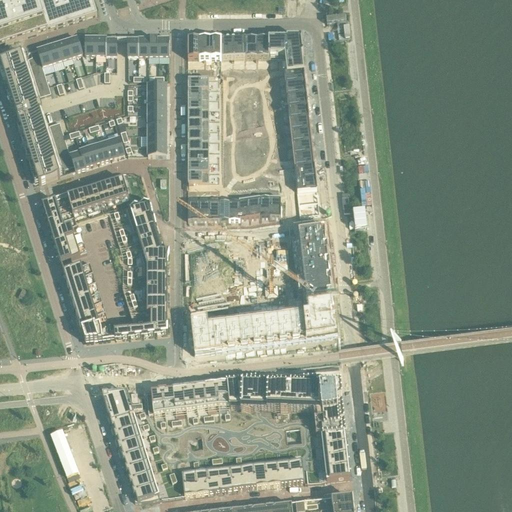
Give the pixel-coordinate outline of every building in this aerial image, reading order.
[(0,0),(0,47),(1,47),(5,46),(19,42),(68,27),(97,17),(94,6),(91,0),(0,0)] [(77,40),(67,44),(72,61),(83,58),(79,48),(77,41),(77,40)] [(96,41),(85,41),(85,48),(85,59),(96,59),(96,41)] [(96,41),(96,59),(106,59),(106,42),(107,42),(107,41),(96,41)] [(269,42),(269,62),(285,62),(286,68),(286,72),(287,76),(304,74),(303,71),(304,71),(304,70),(303,70),(303,67),(303,64),(303,63),(302,63),(302,60),(302,57),(303,57),(303,56),(303,55),(302,50),(302,48),(301,43),(302,43),(301,42),(301,41),(300,41),(299,41),(294,41),(293,41),(289,41),(288,41),(287,41),(286,41),(286,42),(281,42),(280,42),(277,42),(276,42),(274,42),(273,42),(270,42),(269,42)] [(106,59),(106,60),(107,60),(117,60),(117,42),(107,42),(106,42),(106,59)] [(139,42),(128,42),(128,60),(139,60),(139,42)] [(149,42),(139,42),(139,60),(149,60),(149,42)] [(149,42),(149,60),(159,60),(159,42),(149,42)] [(159,42),(159,60),(170,60),(170,42),(159,42)] [(199,42),(188,42),(188,48),(188,61),(188,62),(200,62),(205,62),(205,42),(200,42),(199,42)] [(209,42),(205,42),(205,62),(209,62),(221,62),(221,42),(210,42),(209,42)] [(222,42),(221,42),(221,62),(233,62),(233,42),(232,42),(229,42),(228,42),(227,42),(223,42),(222,42)] [(234,42),(233,42),(233,62),(245,62),(245,42),(244,42),(243,42),(240,42),(238,42),(234,42)] [(245,42),(245,62),(257,62),(257,42),(245,42)] [(268,42),(257,42),(257,62),(269,62),(269,42),(268,42)] [(67,44),(57,47),(63,64),(72,61),(67,44)] [(57,47),(48,50),(53,67),(63,64),(57,47)] [(48,50),(37,53),(43,70),(53,67),(48,50)] [(34,60),(28,62),(31,71),(33,76),(34,81),(37,90),(38,95),(40,100),(46,98),(51,96),(43,70),(37,54),(32,55),(34,60)] [(22,58),(0,64),(1,65),(3,71),(5,81),(6,84),(9,91),(10,97),(12,101),(12,103),(14,109),(16,115),(13,117),(12,117),(18,137),(19,137),(23,136),(23,137),(25,142),(27,148),(29,155),(31,161),(33,167),(35,174),(37,180),(38,186),(39,187),(60,180),(60,179),(55,162),(36,102),(22,59),(22,58)] [(287,76),(284,77),(285,89),(305,87),(304,75),(304,74),(287,76)] [(209,81),(188,81),(188,92),(209,92),(209,81)] [(149,87),(148,87),(148,98),(166,98),(166,87),(149,87)] [(305,87),(285,89),(286,101),(306,99),(305,87)] [(209,92),(188,92),(188,102),(209,102),(209,92)] [(166,98),(148,98),(148,108),(166,108),(166,98)] [(306,99),(286,101),(288,113),(308,111),(306,99)] [(209,102),(188,102),(188,113),(209,113),(209,102)] [(166,108),(148,108),(148,118),(166,118),(166,108)] [(308,111),(288,113),(289,125),(309,123),(308,111)] [(209,113),(188,113),(188,123),(209,123),(209,113)] [(166,118),(148,118),(148,129),(166,129),(166,119),(166,118)] [(209,123),(188,123),(188,134),(209,134),(209,124),(209,123)] [(309,123),(289,125),(290,137),(311,134),(310,134),(310,131),(310,128),(310,127),(309,124),(310,124),(309,123)] [(53,127),(49,129),(54,143),(55,148),(62,171),(63,172),(73,169),(70,158),(66,144),(63,135),(61,130),(60,125),(53,127)] [(166,129),(148,129),(148,139),(166,139),(166,129)] [(209,134),(188,134),(188,144),(209,144),(209,134)] [(311,134),(290,137),(292,149),(312,146),(311,143),(312,143),(311,143),(311,140),(311,139),(311,136),(311,135),(310,134),(311,134)] [(166,139),(148,139),(148,149),(166,149),(166,139)] [(119,141),(109,144),(115,162),(125,158),(119,141)] [(109,144),(99,147),(105,165),(114,162),(115,162),(109,144)] [(209,144),(188,144),(188,155),(209,155),(209,144)] [(312,146),(292,149),(292,150),(293,161),(313,158),(313,155),(312,152),(313,152),(312,151),(312,148),(312,147),(312,146)] [(99,147),(90,150),(95,168),(105,165),(99,147)] [(166,149),(148,149),(148,160),(166,160),(166,149)] [(90,150),(79,153),(80,155),(85,171),(86,171),(95,168),(90,150)] [(80,155),(70,158),(73,169),(76,175),(86,172),(86,171),(85,171),(80,155)] [(209,155),(188,155),(188,165),(209,165),(209,155)] [(313,158),(293,161),(294,172),(314,170),(315,170),(314,170),(314,169),(314,167),(314,164),(314,163),(313,161),(313,160),(314,160),(313,159),(313,158)] [(209,165),(188,165),(188,175),(209,175),(209,165)] [(314,170),(294,172),(296,184),(316,182),(314,170)] [(209,175),(188,175),(188,186),(192,186),(202,186),(209,186),(209,175)] [(108,182),(114,204),(123,201),(129,199),(127,193),(126,190),(122,178),(121,178),(116,180),(116,179),(113,180),(113,181),(108,182)] [(95,186),(94,186),(101,208),(114,204),(108,182),(107,182),(107,183),(102,184),(99,185),(95,186)] [(316,182),(296,184),(297,196),(317,194),(316,188),(316,183),(316,182)] [(81,190),(80,191),(87,212),(101,208),(94,186),(93,187),(89,188),(85,189),(86,189),(81,191),(81,190)] [(67,195),(66,195),(67,199),(69,205),(73,217),(74,216),(87,212),(80,191),(79,191),(80,191),(75,193),(75,192),(72,193),(72,194),(67,195)] [(317,194),(297,196),(298,208),(318,206),(318,204),(317,195),(317,194)] [(42,207),(41,207),(41,208),(42,208),(44,214),(43,214),(43,215),(45,215),(46,221),(45,221),(45,222),(47,222),(49,227),(47,228),(48,229),(49,228),(51,234),(51,235),(54,244),(54,245),(57,253),(57,254),(57,255),(60,264),(60,265),(61,266),(61,265),(62,265),(62,264),(80,258),(87,256),(86,256),(80,258),(77,248),(74,238),(72,230),(71,229),(77,228),(76,227),(76,224),(75,221),(73,217),(66,195),(61,197),(53,199),(41,203),(41,204),(42,206),(42,207)] [(125,212),(129,224),(153,216),(149,204),(139,207),(125,212)] [(250,204),(239,204),(239,206),(240,206),(240,223),(250,223),(250,204)] [(260,204),(250,204),(250,223),(260,223),(260,204)] [(270,204),(260,204),(260,223),(270,223),(270,204)] [(281,204),(270,204),(270,223),(281,223),(281,215),(281,204)] [(188,206),(188,224),(198,224),(199,224),(199,206),(188,206)] [(209,206),(199,206),(199,224),(209,224),(209,206)] [(220,206),(209,206),(209,224),(220,224),(220,206)] [(229,206),(220,206),(220,224),(229,224),(229,206)] [(239,206),(229,206),(229,224),(240,224),(240,223),(240,206),(239,206)] [(318,206),(298,208),(299,213),(300,220),(300,221),(313,219),(313,220),(321,219),(320,212),(319,212),(318,206)] [(153,216),(129,224),(132,236),(137,234),(156,227),(153,216)] [(156,227),(137,234),(140,245),(160,239),(160,237),(159,235),(158,234),(159,233),(158,229),(157,228),(156,227)] [(188,341),(188,342),(191,349),(191,350),(193,350),(194,358),(203,357),(212,356),(214,356),(216,356),(223,355),(228,355),(236,354),(241,353),(249,352),(254,352),(260,351),(262,351),(266,350),(275,349),(279,349),(287,348),(292,347),(300,346),(305,346),(307,346),(313,345),(325,344),(326,343),(331,343),(332,343),(336,342),(336,341),(335,334),(335,333),(334,326),(334,325),(333,318),(333,316),(333,310),(332,308),(328,309),(327,304),(326,304),(326,298),(326,297),(327,297),(331,297),(331,295),(328,295),(328,291),(327,291),(326,286),(327,286),(327,285),(327,281),(329,281),(329,279),(326,280),(326,275),(325,275),(325,271),(325,266),(328,266),(327,264),(325,264),(324,260),(323,255),(324,255),(323,250),(326,250),(326,248),(323,249),(322,244),(321,240),(322,240),(321,235),(324,235),(324,233),(310,235),(303,235),(299,236),(299,238),(292,239),(296,277),(297,284),(298,292),(298,300),(295,300),(288,301),(288,306),(285,306),(258,309),(249,310),(237,312),(237,319),(225,321),(191,325),(191,333),(189,333),(189,334),(188,341)] [(160,239),(140,245),(143,255),(144,256),(165,254),(163,249),(164,249),(162,244),(161,243),(160,240),(160,239)] [(288,240),(277,241),(280,263),(289,262),(290,262),(288,240)] [(267,241),(256,242),(256,243),(257,243),(259,265),(260,265),(269,264),(267,242),(268,242),(267,241)] [(268,242),(267,242),(269,264),(270,264),(279,263),(280,263),(277,241),(268,242)] [(206,243),(188,243),(188,251),(188,255),(212,255),(212,254),(212,249),(212,244),(212,243),(212,242),(211,242),(210,242),(210,243),(207,243),(207,242),(206,242),(206,243)] [(237,243),(226,243),(226,244),(226,267),(227,267),(236,267),(237,267),(237,243)] [(247,243),(237,243),(237,267),(246,266),(246,267),(247,267),(247,243)] [(248,243),(247,243),(247,267),(248,267),(247,266),(259,265),(259,266),(259,265),(257,243),(256,243),(248,244),(248,243)] [(143,255),(139,257),(141,264),(142,267),(142,268),(147,266),(168,266),(168,265),(168,263),(168,261),(169,253),(168,253),(165,254),(144,256),(143,255)] [(212,255),(188,255),(188,260),(188,266),(188,267),(212,267),(212,266),(212,261),(212,256),(212,255)] [(64,272),(63,273),(63,274),(63,275),(66,284),(84,279),(81,269),(90,266),(90,265),(89,266),(65,273),(64,273),(64,272)] [(147,266),(142,268),(142,279),(142,280),(144,279),(147,279),(147,278),(168,278),(168,268),(168,266),(147,266)] [(187,267),(187,272),(187,280),(188,280),(188,279),(212,279),(212,278),(212,273),(212,268),(212,267),(188,267),(187,267)] [(168,278),(147,278),(147,279),(147,290),(168,290),(168,278)] [(84,279),(66,284),(66,285),(67,285),(67,287),(69,291),(68,291),(69,293),(69,294),(87,288),(84,279)] [(212,279),(188,279),(188,280),(188,286),(188,291),(212,291),(212,290),(212,285),(212,280),(212,279)] [(87,288),(69,294),(70,295),(70,296),(72,301),(72,303),(72,304),(90,298),(87,288)] [(147,290),(142,290),(142,303),(147,303),(147,302),(168,302),(168,290),(147,290)] [(19,299),(23,301),(27,294),(23,291),(19,299)] [(188,291),(188,295),(188,296),(188,303),(212,303),(212,302),(212,297),(212,292),(212,291),(188,291)] [(90,298),(72,304),(73,304),(73,306),(75,310),(75,312),(75,313),(93,308),(90,298)] [(168,302),(147,302),(147,303),(147,315),(151,315),(151,314),(168,314),(168,302)] [(188,303),(188,304),(188,308),(188,309),(188,310),(188,316),(201,316),(212,316),(212,315),(212,314),(212,309),(212,304),(212,303),(188,303)] [(93,308),(75,313),(76,314),(76,315),(78,320),(78,323),(96,317),(93,308)] [(168,314),(151,314),(151,315),(151,320),(151,328),(151,330),(154,329),(168,328),(168,327),(168,314)] [(96,317),(78,323),(79,324),(79,325),(79,326),(80,327),(81,330),(81,332),(82,333),(81,333),(100,327),(96,317)] [(100,327),(81,333),(82,333),(83,336),(83,337),(84,340),(84,341),(85,342),(85,344),(85,345),(86,345),(86,344),(89,344),(90,344),(94,344),(98,343),(99,343),(102,343),(103,343),(106,342),(106,343),(107,342),(108,342),(110,342),(111,342),(111,341),(111,340),(111,334),(110,330),(110,329),(109,330),(101,332),(100,327)] [(168,328),(154,329),(154,337),(155,337),(156,337),(157,337),(162,336),(163,338),(163,336),(167,336),(168,336),(168,335),(167,332),(168,332),(168,331),(168,329),(168,328)] [(141,331),(140,331),(141,339),(143,338),(143,339),(144,339),(144,338),(149,338),(150,339),(150,340),(150,339),(150,338),(151,337),(154,337),(154,338),(154,337),(154,329),(151,330),(150,330),(149,330),(146,330),(145,330),(141,331)] [(128,332),(127,332),(128,340),(130,340),(131,340),(133,339),(136,339),(137,341),(137,339),(141,339),(140,331),(139,331),(137,331),(136,331),(132,332),(131,332),(128,332)] [(114,341),(114,342),(115,342),(116,342),(115,341),(117,341),(117,342),(118,342),(118,341),(120,341),(123,341),(124,342),(124,340),(128,340),(128,341),(128,340),(127,332),(124,333),(123,333),(120,333),(119,333),(118,333),(115,334),(114,334),(114,335),(115,340),(114,340),(114,341)] [(226,384),(226,385),(229,408),(247,409),(258,409),(279,410),(291,410),(303,411),(310,411),(315,411),(321,412),(322,415),(319,415),(320,420),(321,429),(322,435),(322,436),(345,433),(345,427),(345,426),(344,420),(344,419),(343,413),(342,403),(342,402),(342,399),(342,398),(341,391),(341,389),(304,388),(303,388),(303,393),(299,393),(299,389),(300,389),(300,387),(299,387),(299,388),(296,388),(296,387),(295,387),(295,388),(291,387),(290,387),(290,388),(287,388),(286,388),(286,387),(286,388),(285,388),(282,388),(282,387),(281,387),(280,392),(276,392),(277,388),(277,386),(277,387),(273,387),(273,386),(272,386),(272,387),(269,387),(269,386),(268,386),(268,387),(264,386),(263,386),(260,386),(259,386),(256,386),(256,382),(256,381),(255,381),(255,387),(251,386),(251,383),(252,383),(252,381),(251,381),(247,382),(247,381),(247,382),(243,382),(242,382),(242,383),(242,388),(238,388),(238,383),(238,382),(238,383),(236,383),(234,383),(233,383),(232,383),(231,383),(231,384),(230,384),(229,383),(229,384),(227,384),(226,384)] [(217,386),(216,387),(219,409),(224,409),(229,408),(226,385),(225,385),(225,386),(224,386),(223,386),(222,386),(220,386),(217,386)] [(195,389),(194,389),(197,412),(208,411),(205,388),(205,387),(204,387),(204,388),(201,388),(200,388),(198,389),(198,388),(197,388),(198,389),(195,389)] [(207,387),(205,388),(208,411),(218,409),(219,409),(216,387),(214,387),(212,387),(210,387),(209,387),(208,387),(207,388),(207,387)] [(185,390),(184,390),(186,413),(197,412),(194,389),(193,389),(194,389),(193,389),(190,390),(190,389),(190,390),(188,390),(188,389),(187,389),(187,390),(185,390)] [(174,391),(173,391),(176,414),(186,413),(184,390),(183,390),(180,391),(180,390),(179,390),(179,391),(177,391),(176,391),(174,391)] [(166,392),(162,392),(165,415),(176,414),(173,391),(166,392)] [(158,393),(151,394),(151,396),(152,401),(152,406),(153,412),(154,417),(165,415),(162,392),(158,393)] [(103,397),(102,397),(103,399),(104,400),(104,401),(103,402),(104,403),(106,408),(109,419),(108,419),(109,425),(111,424),(111,425),(134,418),(128,397),(127,395),(126,395),(122,396),(108,397),(107,397),(107,398),(108,398),(109,401),(105,402),(103,397)] [(371,397),(373,421),(388,420),(387,403),(386,396),(371,397)] [(134,418),(111,425),(113,430),(111,431),(113,436),(114,436),(138,429),(136,424),(134,418)] [(138,429),(114,436),(116,441),(115,442),(116,448),(118,447),(118,448),(141,440),(138,430),(138,429)] [(81,479),(64,432),(52,436),(68,484),(81,479)] [(322,436),(321,436),(323,448),(345,446),(344,434),(345,434),(346,434),(346,433),(345,433),(322,436)] [(141,440),(118,448),(120,453),(118,453),(120,459),(122,459),(145,452),(142,441),(141,440)] [(345,446),(323,448),(324,460),(347,457),(345,446)] [(145,452),(122,459),(122,460),(123,463),(123,464),(122,465),(124,470),(125,470),(125,471),(148,463),(145,452)] [(347,457),(324,460),(325,472),(348,469),(347,458),(347,457)] [(148,463),(125,471),(126,471),(125,472),(126,472),(126,474),(127,475),(127,476),(126,476),(128,482),(129,482),(152,475),(148,463)] [(301,463),(290,464),(292,487),(293,487),(296,487),(297,487),(299,486),(300,486),(304,486),(305,486),(302,463),(301,463)] [(290,464),(278,466),(281,488),(281,489),(281,488),(284,488),(285,488),(288,488),(292,487),(290,464)] [(278,466),(266,467),(269,490),(280,488),(280,489),(281,488),(278,466)] [(266,467),(254,468),(257,491),(258,491),(261,491),(269,490),(266,467)] [(254,468),(242,470),(245,492),(251,492),(256,491),(257,491),(254,468)] [(348,469),(325,472),(326,484),(327,484),(327,485),(333,484),(344,483),(349,482),(349,481),(348,470),(348,469)] [(242,470),(230,471),(233,494),(234,494),(238,493),(244,492),(245,492),(242,470)] [(230,471),(218,472),(221,495),(224,495),(225,495),(227,494),(227,495),(227,494),(232,494),(233,494),(230,471)] [(218,472),(206,474),(209,496),(214,496),(215,496),(217,495),(217,496),(218,496),(218,495),(221,495),(218,472)] [(205,474),(194,475),(197,498),(204,497),(208,497),(208,496),(208,497),(209,496),(206,474),(205,474)] [(152,475),(129,482),(129,483),(130,485),(130,486),(131,487),(129,488),(131,493),(132,493),(133,493),(156,486),(152,475)] [(183,476),(182,476),(185,499),(186,499),(197,498),(194,475),(183,476)] [(156,486),(133,493),(133,494),(133,495),(134,497),(133,497),(134,497),(134,499),(133,499),(135,506),(160,503),(158,499),(159,498),(156,486)] [(72,491),(75,499),(86,497),(84,488),(72,491)] [(332,503),(326,503),(326,511),(344,511),(353,511),(353,510),(354,510),(353,510),(353,508),(353,507),(353,505),(352,503),(353,503),(353,502),(352,500),(342,501),(342,502),(332,503)] [(295,507),(295,508),(296,507),(296,511),(326,511),(326,503),(323,504),(323,503),(322,504),(317,504),(314,505),(314,504),(313,505),(305,506),(305,505),(304,506),(296,507),(296,506),(295,507)]
